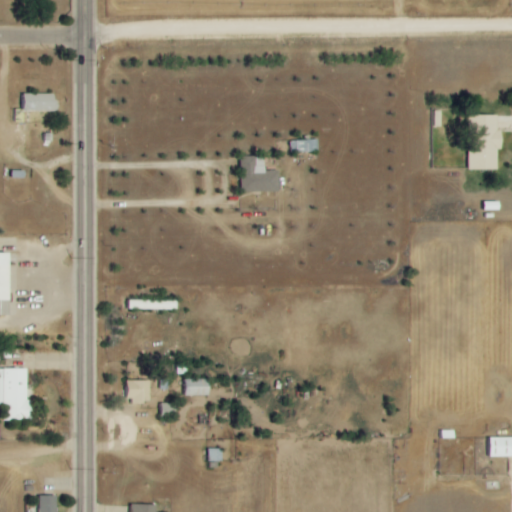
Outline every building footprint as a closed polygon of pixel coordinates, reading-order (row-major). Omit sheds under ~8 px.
[(56,94),(21,94),(21,112),(57,111),(56,94)] [(463,170),(493,171),(494,116),(464,116),(463,170)] [(280,191),(279,171),(265,171),(265,156),(241,157),(242,192),(280,191)] [(10,253),(0,252),(0,315),(11,315),(10,253)] [(137,309),(169,309),(169,301),(138,300),(137,309)] [(28,369),(0,368),(0,405),(10,405),(10,419),(32,419),(33,400),(27,400),(28,369)] [(210,396),(210,379),(182,379),(182,396),(210,396)] [(150,381),(129,381),(129,403),(150,403),(150,381)] [(176,404),(158,403),(158,416),(176,417),(176,404)] [(483,456),(511,456),(511,437),(483,437),(483,456)] [(222,462),(222,450),(208,449),(208,461),(222,462)] [(33,511),(51,511),(51,495),(33,495),(33,511)]
